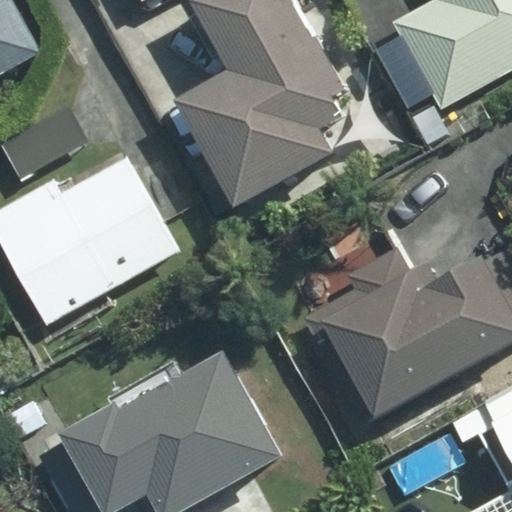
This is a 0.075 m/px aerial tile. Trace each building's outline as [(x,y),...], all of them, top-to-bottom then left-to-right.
[(0,0),(0,78),(48,52),(18,0),(0,0)] [(250,75),(197,103),(253,207),(351,154),(337,130),(361,117),(351,97),(363,90),(334,39),(330,41),(307,0),(216,0),(211,3),(250,75)] [(407,24),(451,107),(511,73),(511,0),(447,0),(449,2),(407,24)] [(75,107),(11,144),(30,179),(95,142),(75,107)] [(442,109),(420,120),(433,146),(455,135),(442,109)] [(0,219),(0,220),(58,323),(187,250),(136,160),(73,197),(65,182),(0,219)] [(318,319),(375,423),(511,347),(511,254),(455,286),(445,266),(422,279),(406,251),(359,277),(367,292),(318,319)] [(201,511),(313,450),(262,359),(76,461),(104,511),(201,511)] [(511,511),(511,396),(469,419),(480,439),(510,422),(511,425),(511,511)] [(301,474),(317,504),(353,485),(337,455),(301,474)]
